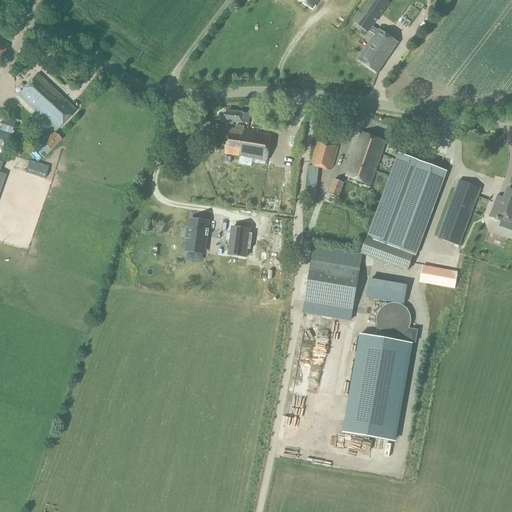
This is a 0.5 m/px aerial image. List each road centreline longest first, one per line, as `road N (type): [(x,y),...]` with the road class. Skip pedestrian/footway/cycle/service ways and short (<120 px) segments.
road 1 (unclassified): [(511,124),(296,99),(173,98),(142,86),(66,31),(28,20)]
road 2 (unknown): [(287,437),(381,464),(400,457),(426,331),(415,278),(454,176),(452,117)]
